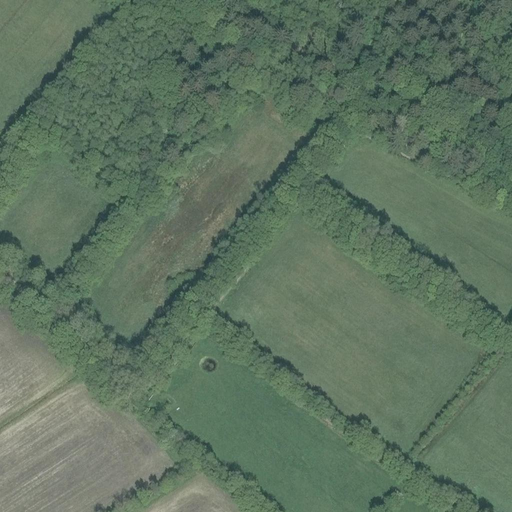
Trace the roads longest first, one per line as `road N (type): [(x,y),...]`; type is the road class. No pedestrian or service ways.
road 1 (track): [(128,380),(146,388),(362,129)]
road 2 (track): [(128,380),(0,272)]
road 3 (track): [(511,197),(362,129)]
